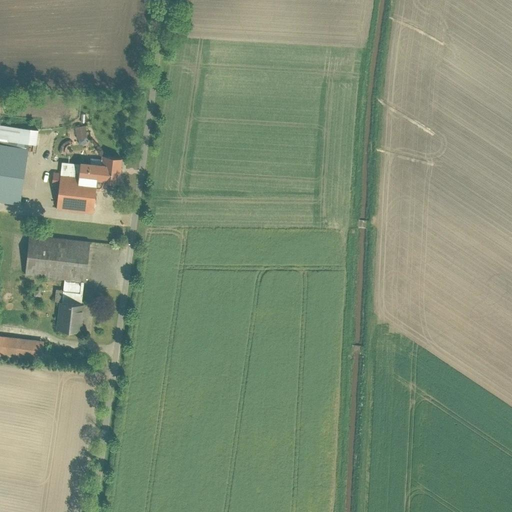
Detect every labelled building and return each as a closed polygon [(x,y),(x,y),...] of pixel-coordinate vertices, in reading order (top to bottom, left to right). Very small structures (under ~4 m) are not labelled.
[(32,127),(0,122),(0,139),(30,143),(32,127)] [(84,124),(72,126),(75,138),(86,136),(84,124)] [(23,147),(0,143),(0,199),(14,202),(23,147)] [(114,179),(117,156),(100,154),(99,162),(98,177),(114,179)] [(98,177),(99,162),(75,160),(73,175),(95,177),(98,177)] [(58,173),(55,206),(91,210),(95,177),(73,175),(58,173)] [(88,241),(27,234),(23,273),(84,280),(88,241)] [(83,305),(60,302),(57,329),(80,332),(83,305)] [(41,338),(0,333),(0,352),(39,357),(41,338)]
